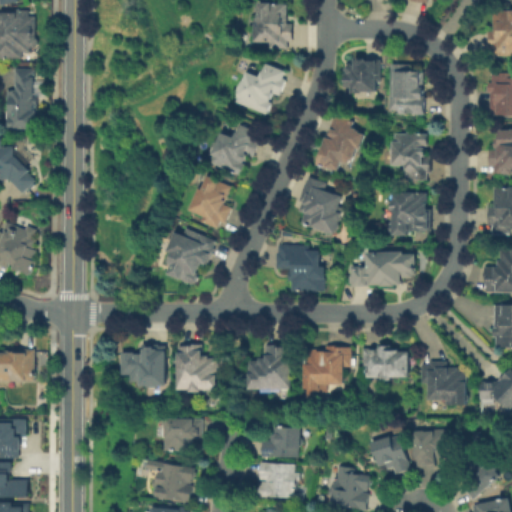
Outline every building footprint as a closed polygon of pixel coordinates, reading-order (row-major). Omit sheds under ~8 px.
[(260,2),(273,2),(273,3),(289,3),(289,23),(294,23),(295,41),(290,41),(290,48),(256,48),(256,24),(259,24),(260,2)] [(0,57),(0,13),(17,13),(17,9),(30,9),(30,16),(36,16),(36,37),(39,40),(39,44),(37,47),(31,47),(31,52),(23,52),(23,58),(0,57)] [(511,55),(493,56),(493,48),(490,48),(490,31),(495,31),(495,10),(511,9),(511,55)] [(367,60),(372,60),(372,59),(382,59),(382,81),(378,81),(378,92),(364,92),(364,93),(352,93),(352,88),(345,88),(346,73),(349,73),(345,69),(352,63),(356,65),(356,58),(367,58),(367,60)] [(237,101),(241,91),(239,90),(243,81),(245,82),(249,71),(261,76),(267,63),(288,71),(285,78),(288,79),(281,95),(275,93),(271,101),(274,102),(269,114),(237,101)] [(392,109),(394,64),(416,65),(415,71),(426,71),(425,96),(427,96),(427,115),(401,114),(401,110),(392,109)] [(38,129),(8,128),(9,90),(15,90),(16,69),(35,69),(35,81),(47,81),(47,96),(38,96),(38,129)] [(493,72),(511,72),(511,115),(491,115),(491,93),(490,93),(490,82),(494,82),(493,72)] [(318,165),(327,137),(329,137),(335,115),(356,121),(354,127),(358,128),(358,130),(361,130),(361,132),(366,134),(362,150),(359,149),(357,159),(348,163),(343,162),(341,171),(318,165)] [(212,163),(215,156),(213,155),(214,153),(212,151),(217,142),(219,143),(223,132),(236,137),(242,124),(261,132),(257,139),(262,141),(255,157),(250,155),(246,163),(248,164),(243,175),(212,163)] [(500,130),(511,130),(511,174),(495,174),(495,167),(491,167),(491,149),(496,148),(497,140),(500,140),(500,130)] [(392,142),(395,142),(395,141),(397,141),(397,133),(408,133),(409,131),(417,132),(417,134),(429,134),(429,146),(427,146),(427,156),(432,156),(432,172),(429,172),(429,179),(408,180),(408,165),(395,165),(395,154),(392,154),(392,142)] [(0,178),(0,138),(4,138),(3,146),(16,147),(16,157),(17,157),(32,172),(30,173),(37,180),(24,193),(11,179),(0,178)] [(209,176),(222,181),(221,181),(234,187),(226,204),(234,208),(227,224),(223,222),(219,228),(203,221),(205,216),(191,210),(201,188),(204,189),(209,176)] [(303,223),(307,213),(301,211),(304,202),(301,201),(306,184),(308,184),(311,176),(329,182),(326,191),(344,196),(340,206),(345,208),(336,234),(303,223)] [(496,187),(511,187),(511,234),(495,234),(495,225),(490,225),(490,207),(495,207),(496,187)] [(395,221),(395,211),(393,211),(393,201),(395,201),(396,194),(405,194),(405,192),(429,193),(428,209),(433,209),(433,232),(411,231),(411,236),(393,236),(392,233),(391,233),(391,224),(393,224),(393,221),(395,221)] [(0,263),(0,230),(3,231),(7,221),(26,229),(28,226),(37,229),(33,238),(37,239),(34,248),(37,250),(33,260),(37,262),(31,276),(13,269),(15,264),(11,262),(9,267),(0,263)] [(193,285),(169,275),(172,266),(170,264),(171,263),(167,261),(171,253),(169,252),(177,232),(185,236),(188,228),(217,241),(214,248),(215,249),(207,267),(202,265),(198,274),(199,278),(198,282),(194,284),(193,285)] [(293,292),(293,281),(290,281),(290,271),(293,271),(293,268),(277,268),(277,252),(279,252),(279,245),(310,245),(310,251),(321,251),(321,267),(326,267),(326,291),(293,292)] [(511,293),(499,293),(499,292),(489,293),(489,284),(486,284),(486,267),(500,267),(500,260),(503,260),(503,249),(511,249),(511,293)] [(403,285),(396,285),(396,286),(383,287),(383,286),(353,287),(353,284),(351,284),(350,276),(353,276),(353,267),(368,266),(368,252),(405,251),(405,254),(418,254),(418,264),(417,265),(417,270),(416,270),(416,275),(414,275),(414,278),(403,278),(403,285)] [(495,305),(511,305),(511,347),(498,347),(498,337),(494,337),(494,327),(495,327),(495,305)] [(122,353),(135,353),(135,354),(144,354),(143,344),(160,344),(160,346),(167,346),(168,387),(141,387),(141,382),(132,382),(132,375),(123,376),(122,353)] [(219,390),(203,390),(203,393),(191,393),(191,391),(179,391),(179,346),(188,345),(188,344),(204,344),(204,356),(209,356),(209,358),(218,358),(219,362),(220,362),(220,368),(219,368),(219,390)] [(250,361),(260,361),(260,359),(268,358),(267,345),(277,345),(277,348),(293,347),(294,390),(250,390),(250,361)] [(353,367),(346,367),(346,385),(329,385),(329,393),(306,393),(306,364),(308,364),(308,349),(328,349),(328,346),(343,346),(343,347),(353,347),(353,359),(356,359),(356,365),(353,365),(353,367)] [(368,378),(368,366),(365,366),(365,348),(381,348),(381,346),(394,346),(394,349),(401,350),(401,352),(411,352),(411,378),(392,378),(392,381),(382,381),(382,378),(368,378)] [(0,382),(0,353),(6,353),(6,350),(20,351),(20,348),(36,348),(36,382),(0,382)] [(424,383),(423,365),(431,364),(431,361),(449,361),(449,367),(459,367),(459,370),(468,370),(469,406),(454,406),(454,401),(431,401),(430,383),(424,383)] [(483,400),(483,381),(497,382),(511,367),(511,411),(500,400),(483,400)] [(0,418),(0,449),(1,450),(1,456),(20,457),(21,419),(0,418)] [(166,451),(166,437),(166,428),(167,428),(167,419),(205,419),(205,438),(196,438),(196,451),(166,451)] [(302,449),(301,449),(301,458),(264,458),(265,440),(272,440),(272,434),(276,434),(277,427),(303,428),(302,438),(305,440),(305,444),(302,446),(302,449)] [(418,468),(416,431),(445,430),(448,457),(437,457),(438,467),(418,468)] [(380,467),(373,442),(402,434),(413,469),(397,474),(395,467),(389,469),(388,465),(380,467)] [(364,457),(368,453),(372,457),(368,461),(364,457)] [(475,500),(464,487),(470,482),(461,472),(482,453),(492,464),(496,464),(500,468),(499,471),(503,477),(475,500)] [(156,495),(157,488),(154,487),(155,479),(158,479),(160,471),(149,469),(150,460),(197,468),(197,471),(198,473),(198,476),(196,477),(195,480),(194,480),(193,484),(189,483),(189,484),(195,485),(191,502),(167,498),(167,499),(158,498),(158,496),(156,495)] [(0,461),(0,496),(28,497),(29,476),(9,476),(10,461),(0,461)] [(262,498),(262,496),(260,496),(260,488),(262,488),(262,485),(264,485),(264,482),(268,482),(268,480),(261,480),(262,462),(297,464),(297,473),(301,473),(301,482),(299,482),(298,492),(296,492),(296,499),(262,498)] [(370,488),(369,488),(369,491),(365,491),(365,492),(371,493),(368,511),(332,505),(336,478),(338,479),(340,466),(357,468),(356,473),(373,476),(372,479),(374,480),(374,484),(371,485),(370,488)] [(511,511),(475,511),(474,505),(511,498),(511,503),(511,511)] [(0,502),(0,511),(24,511),(24,502),(0,502)]
